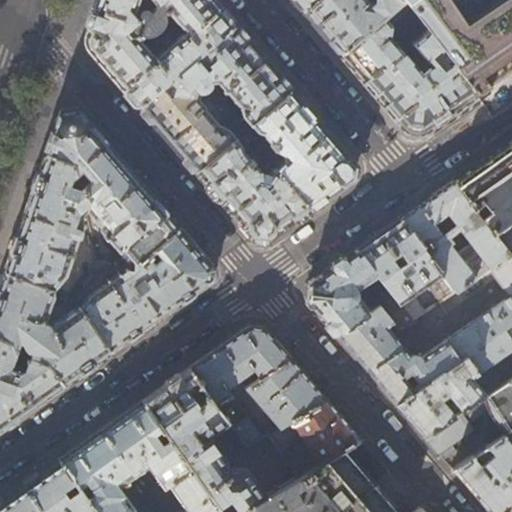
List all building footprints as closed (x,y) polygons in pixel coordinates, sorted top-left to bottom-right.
[(138,106),(233,25),(212,0),(97,0),(86,34),(89,49),(109,72),(138,106)] [(294,0),(303,10),(314,0),(294,0)] [(340,53),(402,0),(401,0),(372,0),(373,3),(370,4),(369,3),(369,2),(368,1),(367,1),(366,1),(365,1),(364,1),(363,0),(314,0),(303,10),(322,32),(340,53)] [(390,26),(410,10),(402,0),(340,53),(378,97),(405,129),(420,131),(443,115),(474,93),(452,64),(442,72),(430,58),(440,50),(426,31),(407,46),(424,67),(415,75),(404,61),(404,60),(387,40),(388,38),(390,26)] [(511,0),(401,0),(402,0),(410,10),(426,31),(440,50),(452,64),(474,93),(511,66),(511,0)] [(234,138),(250,124),(290,90),(262,58),(233,25),(138,106),(166,138),(194,171),(234,138)] [(281,160),(273,166),(309,209),(332,193),(352,179),(354,164),(324,130),(290,90),(250,124),(254,130),(263,129),(262,132),(274,148),(281,151),(281,160)] [(72,163),(77,173),(82,169),(90,178),(83,185),(89,199),(86,211),(95,216),(94,216),(94,217),(94,218),(94,219),(94,220),(129,261),(135,262),(138,262),(177,227),(153,200),(74,108),(59,111),(52,133),(44,153),(72,163)] [(238,149),(239,143),(234,138),(194,171),(226,208),(252,238),(265,239),(286,225),(309,209),(273,166),(266,172),(265,175),(259,175),(259,173),(258,171),(256,168),(255,166),(253,164),(241,150),(238,149)] [(483,160),(453,181),(510,253),(511,252),(511,219),(511,218),(511,141),(511,140),(483,160)] [(71,178),(77,173),(72,163),(44,153),(25,208),(3,271),(51,288),(53,289),(64,278),(77,239),(81,236),(83,214),(86,212),(86,211),(89,199),(83,185),(79,188),(73,190),(71,178)] [(426,200),(401,217),(456,290),(489,267),(510,253),(453,181),(426,200)] [(388,287),(413,319),(456,290),(401,217),(380,232),(357,248),(378,275),(388,287)] [(195,248),(177,227),(138,262),(135,262),(132,268),(127,267),(90,293),(80,308),(80,309),(109,350),(159,315),(208,280),(210,265),(195,248)] [(96,241),(93,242),(90,242),(83,267),(88,271),(79,283),(85,287),(95,277),(93,274),(109,263),(109,260),(109,257),(96,241)] [(378,275),(357,248),(332,266),(306,284),(304,299),(320,316),(335,334),(379,304),(398,328),(399,329),(413,319),(388,287),(372,299),(369,294),(370,293),(364,284),(378,275)] [(511,252),(510,253),(489,267),(511,295),(421,357),(420,356),(418,355),(416,355),(414,355),(413,354),(411,355),(409,356),(393,331),(398,328),(379,304),(335,334),(365,369),(395,404),(511,324),(511,252)] [(52,297),(51,288),(3,271),(0,281),(0,337),(8,341),(14,354),(27,362),(47,362),(62,384),(85,367),(109,350),(80,309),(73,309),(66,314),(63,319),(58,320),(49,326),(45,323),(45,317),(47,313),(47,306),(50,304),(52,297)] [(56,303),(65,308),(75,301),(70,295),(60,291),(56,303)] [(511,324),(395,404),(410,421),(423,436),(481,396),(484,394),(486,393),(472,377),(511,348),(511,324)] [(248,325),(220,345),(188,368),(199,383),(211,398),(228,421),(247,447),(267,434),(325,398),(305,375),(271,336),(263,327),(248,325)] [(0,427),(12,419),(62,384),(47,362),(27,362),(14,354),(8,341),(0,337),(0,427)] [(199,383),(188,368),(164,384),(142,400),(216,504),(228,496),(239,510),(262,496),(262,497),(263,497),(243,468),(223,467),(225,459),(208,435),(228,421),(211,398),(199,406),(188,391),(199,383)] [(511,375),(486,393),(484,394),(500,416),(493,422),(502,435),(511,428),(511,375)] [(494,413),(481,396),(423,436),(438,453),(494,413)] [(297,476),(343,449),(360,438),(342,418),(325,398),(267,434),(297,476)] [(121,415),(100,430),(133,476),(143,469),(148,476),(153,473),(163,487),(169,484),(186,509),(181,511),(208,511),(217,506),(216,504),(142,400),(121,415)] [(511,511),(511,428),(502,435),(452,469),(488,511),(511,511)] [(79,444),(58,459),(95,511),(129,511),(134,509),(118,486),(133,476),(100,430),(79,444)] [(398,511),(343,449),(297,476),(263,497),(262,497),(262,496),(239,510),(239,511),(398,511)] [(17,488),(0,500),(0,511),(95,511),(58,459),(17,488)]
